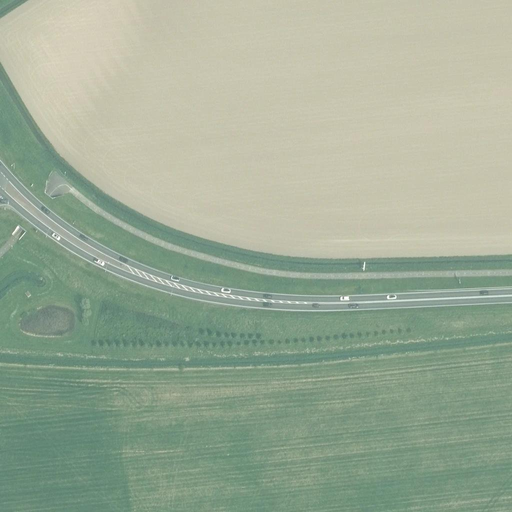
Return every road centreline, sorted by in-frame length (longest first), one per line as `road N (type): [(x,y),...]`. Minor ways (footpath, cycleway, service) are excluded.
road 1 (trunk): [(323,303),(142,269),(63,227),(1,167)]
road 2 (trunk): [(0,192),(55,239),(138,280),(207,298),(323,303)]
road 3 (trunk): [(323,303),(511,295)]
